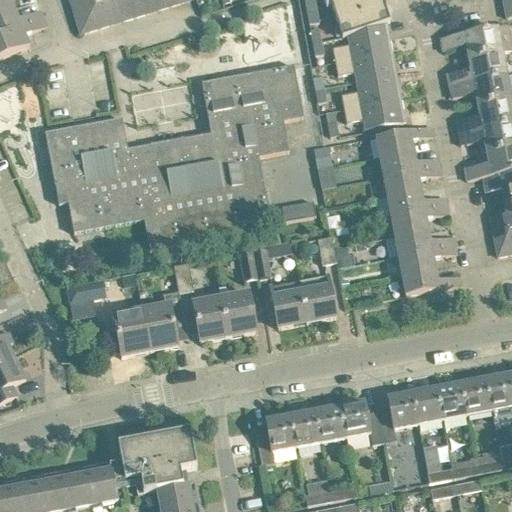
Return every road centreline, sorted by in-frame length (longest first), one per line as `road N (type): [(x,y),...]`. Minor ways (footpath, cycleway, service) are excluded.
road 1 (residential): [(473,276),(418,0)]
road 2 (residential): [(212,387),(484,335)]
road 3 (residential): [(56,419),(55,340),(0,219)]
road 4 (residential): [(56,419),(212,387)]
road 5 (residential): [(65,50),(194,13)]
road 6 (residential): [(235,511),(212,387)]
